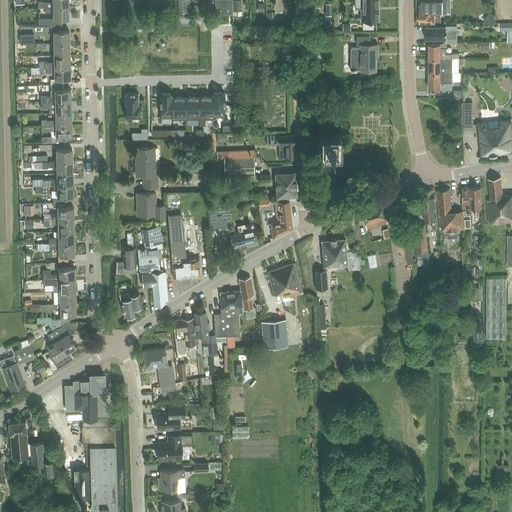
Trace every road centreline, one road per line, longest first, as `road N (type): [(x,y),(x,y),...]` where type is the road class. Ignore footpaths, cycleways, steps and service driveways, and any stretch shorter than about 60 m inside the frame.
road 1 (residential): [(114,342),(95,306),(88,0)]
road 2 (tertiary): [(114,342),(305,230)]
road 3 (residential): [(426,179),(409,100),(408,0)]
road 4 (residential): [(137,511),(132,373),(114,342)]
road 5 (residential): [(305,230),(296,79)]
road 6 (tertiary): [(0,421),(114,342)]
road 7 (tertiary): [(305,230),(426,179)]
